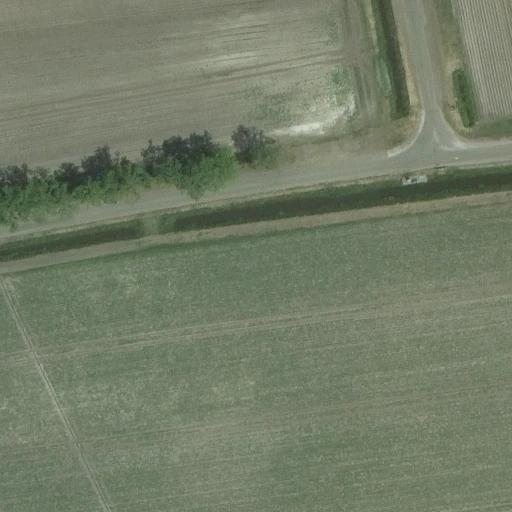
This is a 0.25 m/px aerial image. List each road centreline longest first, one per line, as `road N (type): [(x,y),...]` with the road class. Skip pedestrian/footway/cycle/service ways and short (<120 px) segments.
road 1 (unclassified): [(0,229),(443,159)]
road 2 (unclassified): [(443,159),(411,0)]
